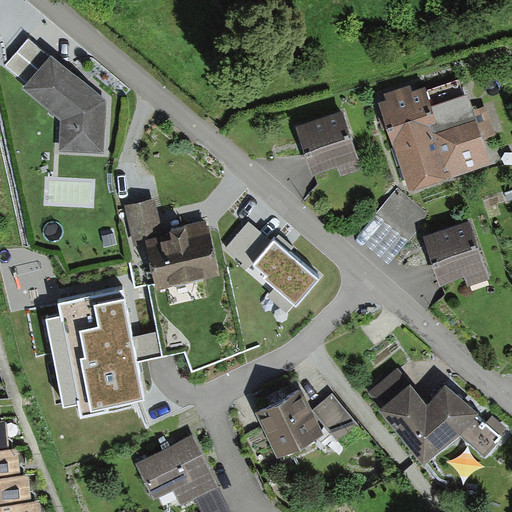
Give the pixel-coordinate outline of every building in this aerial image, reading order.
[(26,81),(23,84),(61,117),(59,147),(105,150),(108,97),(52,49),(49,52),(29,36),(6,64),(26,81)] [(460,75),(426,86),(429,94),(463,83),(460,75)] [(389,124),(410,186),(448,173),(448,175),(494,160),(486,135),(476,106),(471,91),(466,93),(463,83),(429,94),(426,86),(425,83),(411,87),(410,81),(386,90),(388,96),(381,98),(386,113),(379,115),(383,126),(389,124)] [(486,102),(476,106),(486,135),(496,131),(486,102)] [(343,105),(295,121),(312,171),(337,162),(340,173),(363,165),(343,105)] [(430,215),(397,186),(375,211),(407,240),(430,215)] [(158,283),(220,270),(208,216),(170,224),(171,228),(163,229),(155,195),(126,202),(134,242),(148,239),(158,283)] [(407,240),(375,211),(357,231),(389,260),(407,240)] [(471,216),(424,231),(439,281),(465,273),(468,282),(489,276),(471,216)] [(270,237),(249,219),(223,249),(245,269),(253,260),(268,272),(266,275),(277,284),(296,301),(319,274),(272,234),(270,237)] [(104,247),(118,244),(114,227),(100,230),(104,247)] [(124,283),(56,297),(59,311),(77,404),(79,415),(109,410),(108,404),(146,396),(124,283)] [(296,301),(277,284),(268,295),(287,311),(296,301)] [(77,404),(59,311),(43,315),(62,407),(77,404)] [(380,402),(409,379),(397,364),(368,388),(380,402)] [(409,379),(380,402),(422,458),(460,428),(485,450),(501,433),(477,410),(479,407),(446,377),(427,398),(411,377),(409,379)] [(256,405),(278,450),(324,428),(313,407),(302,383),(256,405)] [(333,391),(313,407),(339,438),(358,421),(333,391)] [(5,414),(0,414),(0,442),(10,442),(8,417),(5,414)] [(194,429),(136,457),(154,497),(174,488),(181,503),(195,496),(220,484),(194,429)] [(0,468),(20,467),(19,444),(16,441),(10,442),(0,442),(0,468)] [(0,495),(32,494),(30,470),(27,467),(20,467),(0,468),(0,495)] [(233,511),(220,484),(195,496),(201,511),(233,511)] [(0,511),(41,511),(41,496),(38,493),(32,494),(0,495),(0,511)]
